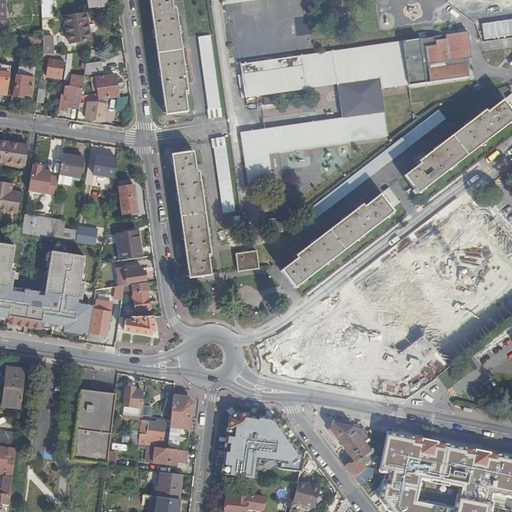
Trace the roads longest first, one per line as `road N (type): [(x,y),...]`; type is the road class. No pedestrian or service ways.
road 1 (unknown): [(166,286),(280,266),(475,112)]
road 2 (tertiary): [(511,150),(278,329),(231,338)]
road 3 (secondary): [(295,393),(511,435)]
road 4 (residential): [(195,334),(169,308),(145,136)]
road 5 (residential): [(145,136),(0,119)]
road 6 (residential): [(295,393),(303,427),(366,511)]
road 7 (secondary): [(0,343),(138,365)]
road 8 (residential): [(145,136),(126,0)]
road 9 (residential): [(202,511),(213,383)]
